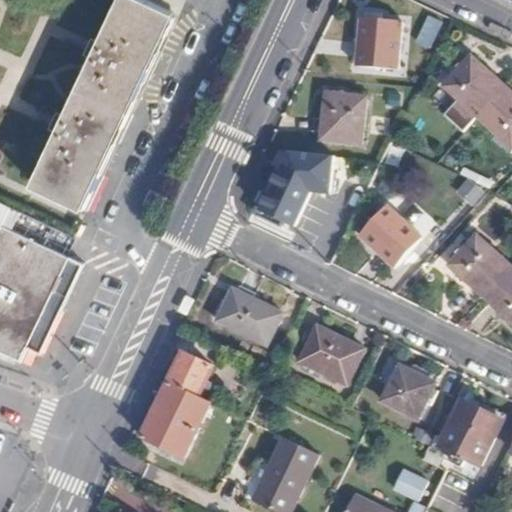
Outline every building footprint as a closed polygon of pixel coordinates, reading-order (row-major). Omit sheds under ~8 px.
[(118,0),(32,180),(80,203),(176,9),(157,0),(118,0)] [(433,50),(443,21),(427,16),(417,44),(433,50)] [(364,22),(359,67),(400,70),(405,25),(364,22)] [(446,87),(480,119),(508,89),(473,57),(446,87)] [(480,119),(511,149),(511,92),(508,89),(480,119)] [(386,91),(386,109),(404,109),(404,91),(386,91)] [(327,94),(323,139),(363,142),(368,97),(327,94)] [(249,223),(293,242),(313,196),(340,195),(337,159),(282,152),(249,223)] [(478,208),(486,192),(465,180),(457,196),(478,208)] [(0,197),(0,221),(9,202),(0,197)] [(362,238),(399,268),(425,236),(388,205),(362,238)] [(0,347),(23,358),(29,345),(42,351),(84,262),(0,221),(0,347)] [(511,262),(479,232),(451,263),(487,295),(511,267),(511,262)] [(511,267),(487,295),(511,316),(511,267)] [(232,289),(217,319),(268,344),(283,313),(232,289)] [(318,325),(299,363),(348,385),(366,347),(318,325)] [(185,352),(172,382),(202,396),(217,367),(185,352)] [(401,367),(383,402),(418,419),(436,384),(401,367)] [(172,382),(145,439),(187,458),(213,402),(202,396),(172,382)] [(464,402),(442,446),(457,453),(453,463),(464,467),(468,459),(482,466),(504,421),(464,402)] [(285,436),(255,498),(286,511),(294,511),(322,454),(285,436)] [(405,470),(396,490),(419,501),(429,480),(405,470)] [(430,506),(442,511),(463,511),(471,496),(441,482),(430,506)] [(398,511),(358,493),(349,511),(398,511)]
